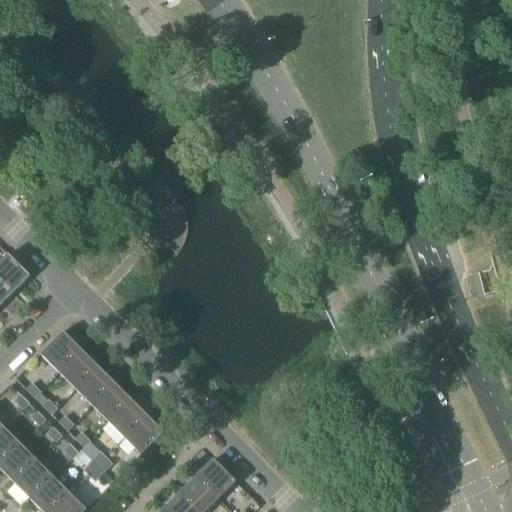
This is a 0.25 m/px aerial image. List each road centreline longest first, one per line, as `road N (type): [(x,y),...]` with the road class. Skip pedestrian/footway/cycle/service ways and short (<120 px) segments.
road 1 (secondary): [(216,0),(282,95),(481,511)]
road 2 (secondary): [(511,441),(403,188),(386,112),(381,0)]
road 3 (residential): [(73,288),(294,511)]
